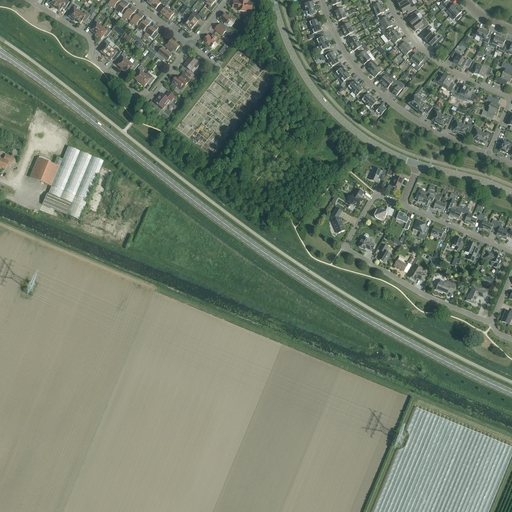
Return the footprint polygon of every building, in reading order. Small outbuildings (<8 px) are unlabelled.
[(59,0),(51,0),(48,5),(51,6),(52,7),(52,8),(53,9),(54,9),(59,0)] [(64,0),(63,2),(59,0),(54,9),(55,10),(56,10),(57,10),(60,12),(63,7),(65,9),(69,2),(65,0),(64,0)] [(121,4),(120,4),(118,2),(119,0),(111,0),(107,5),(111,8),(112,7),(116,10),(121,4)] [(161,3),(156,0),(151,6),(156,10),(161,3)] [(216,1),(214,0),(209,0),(206,4),(209,6),(207,8),(212,12),(217,5),(214,3),(216,1)] [(233,1),(232,8),(238,9),(238,11),(246,12),(247,10),(252,11),(253,4),(248,3),(248,1),(239,0),(239,3),(237,3),(237,2),(233,1)] [(306,11),(314,8),(314,6),(314,5),(315,5),(314,4),(313,4),(313,2),(312,3),(311,0),(310,0),(305,1),(303,1),(306,11)] [(397,3),(400,8),(412,1),(410,0),(400,0),(401,0),(397,3)] [(448,0),(441,0),(442,1),(440,3),(444,8),(449,4),(447,1),(448,0)] [(116,10),(114,11),(118,14),(119,13),(123,16),(128,10),(126,8),(129,4),(124,1),(122,4),(121,3),(120,4),(121,4),(116,10)] [(416,10),(412,1),(400,8),(403,14),(407,11),(409,14),(416,10)] [(371,4),(374,12),(382,8),(380,3),(377,4),(376,2),(370,4),(371,4)] [(72,19),(72,20),(73,21),(74,22),(80,12),(76,10),(78,8),(73,5),(68,12),(71,14),(69,17),(72,19)] [(345,5),(342,6),(336,8),(337,10),(334,12),(336,17),(345,13),(343,8),(345,7),(345,5)] [(450,16),(452,14),(458,9),(454,5),(446,12),(450,16)] [(123,16),(122,17),(126,20),(127,19),(131,22),(135,16),(133,14),(136,10),(132,7),(129,10),(128,9),(128,10),(123,16)] [(160,13),(165,17),(170,11),(165,7),(160,13)] [(315,13),(316,13),(316,12),(316,11),(315,11),(314,8),(306,11),(307,17),(309,16),(310,19),(316,17),(315,15),(316,14),(315,13)] [(382,8),(374,12),(377,19),(382,16),(381,14),(384,13),(382,8)] [(172,12),(170,11),(165,17),(169,20),(171,18),(174,20),(179,13),(174,9),(172,12)] [(461,13),(458,9),(452,14),(456,18),(455,19),(457,21),(461,17),(459,15),(461,13)] [(410,16),(412,18),(408,22),(412,26),(419,20),(416,16),(419,13),(417,11),(410,16)] [(83,15),(80,12),(74,22),(75,22),(76,23),(77,23),(80,24),(82,21),(85,22),(90,15),(85,12),(83,15)] [(188,21),(194,26),(200,18),(193,12),(190,16),(191,16),(188,21)] [(143,22),(141,20),(143,16),(139,13),(137,16),(136,15),(135,16),(131,22),(129,23),(133,26),(134,25),(138,28),(143,22)] [(224,13),(220,19),(227,25),(230,21),(233,23),(236,19),(231,15),(229,17),(224,13)] [(343,23),(348,21),(345,13),(336,17),(338,21),(341,20),(342,22),(343,23)] [(382,17),(382,16),(377,19),(378,19),(379,22),(382,26),(389,21),(387,17),(384,19),(382,17)] [(319,23),(320,23),(320,22),(320,21),(319,21),(318,21),(318,20),(317,20),(316,17),(310,19),(311,22),(309,23),(311,29),(312,29),(320,26),(319,23)] [(419,20),(412,26),(416,31),(421,27),(423,29),(428,25),(423,18),(419,20)] [(95,36),(102,27),(99,25),(101,22),(96,19),(92,25),(94,27),(91,31),(93,33),(93,34),(94,35),(95,36)] [(138,28),(137,29),(140,32),(142,30),(145,33),(146,34),(150,28),(148,26),(151,22),(147,19),(144,22),(143,21),(143,22),(138,28)] [(194,26),(188,21),(186,23),(184,21),(180,25),(189,33),(194,26)] [(343,32),(351,28),(348,21),(343,23),(344,26),(341,27),(343,32)] [(389,21),(382,26),(378,29),(383,36),(391,30),(389,28),(392,26),(389,21)] [(214,30),(222,36),(225,32),(230,36),(233,32),(221,23),(219,25),(218,25),(214,30)] [(146,34),(145,33),(144,35),(148,38),(149,36),(154,40),(158,34),(155,32),(158,28),(154,25),(152,28),(151,27),(150,28),(146,34)] [(321,28),(320,26),(312,29),(311,29),(310,29),(314,38),(316,37),(322,34),(321,32),(322,31),(321,30),(322,30),(322,29),(322,28),(321,28)] [(427,43),(433,35),(429,31),(432,28),(429,26),(425,31),(427,33),(422,38),(427,43)] [(97,37),(98,37),(101,39),(104,35),(107,37),(111,31),(107,28),(105,30),(102,27),(95,36),(96,36),(97,37)] [(350,38),(355,35),(351,28),(343,32),(345,37),(349,35),(350,38)] [(476,36),(480,38),(484,31),(479,29),(479,30),(476,28),(471,37),(474,38),(476,36)] [(388,42),(391,40),(398,34),(395,30),(394,31),(392,29),(391,30),(383,36),(388,42)] [(484,43),(488,45),(492,35),(484,31),(480,38),(479,40),(484,43)] [(327,42),(326,40),(327,39),(327,38),(326,38),(325,38),(324,37),(322,34),(316,37),(318,40),(316,41),(319,46),(327,42)] [(396,46),(400,43),(399,41),(401,38),(398,34),(391,40),(394,43),(391,46),(393,49),(396,46)] [(222,42),(213,35),(212,37),(210,37),(208,35),(203,41),(211,48),(215,42),(219,45),(222,42)] [(351,47),(359,42),(355,35),(350,38),(351,40),(348,42),(351,47)] [(438,40),(433,35),(427,43),(431,47),(436,42),(438,44),(443,39),(441,37),(438,40)] [(496,49),(497,46),(500,39),(492,35),(488,45),(487,45),(496,49)] [(500,39),(497,46),(499,47),(498,50),(504,52),(506,46),(504,44),(505,41),(500,39)] [(112,48),(108,46),(110,43),(106,40),(101,46),(104,48),(100,52),(103,54),(103,55),(104,56),(104,57),(105,57),(112,48)] [(164,47),(172,53),(174,50),(175,51),(180,46),(171,40),(168,45),(167,44),(164,47)] [(329,46),(330,46),(330,45),(330,44),(329,44),(328,44),(327,42),(319,46),(322,52),(323,51),(325,54),(330,50),(329,48),(330,48),(329,46)] [(358,52),(363,49),(359,42),(351,47),(354,51),(357,49),(358,52)] [(402,52),(408,46),(405,42),(402,45),(400,43),(396,46),(393,49),(395,51),(398,49),(402,52)] [(407,58),(411,55),(409,52),(412,50),(408,46),(402,52),(405,56),(407,58)] [(148,50),(155,56),(157,53),(150,47),(148,50)] [(363,49),(358,52),(360,54),(357,56),(361,61),(368,55),(366,53),(368,51),(366,47),(363,49)] [(115,51),(112,48),(105,57),(105,58),(106,58),(107,58),(108,58),(111,61),(112,59),(114,61),(121,52),(117,49),(115,51)] [(155,56),(163,62),(165,59),(167,60),(171,55),(162,48),(158,53),(157,52),(157,53),(155,56)] [(332,53),(330,50),(325,54),(320,57),(323,61),(326,59),(329,62),(336,58),(335,56),(335,55),(335,54),(334,53),(333,54),(333,53),(332,53)] [(458,66),(463,58),(459,56),(461,54),(455,51),(451,57),(455,59),(453,63),(458,66)] [(121,70),(122,70),(129,62),(125,59),(127,57),(123,53),(116,62),(119,63),(117,65),(120,68),(120,69),(121,70)] [(413,56),(411,55),(407,58),(413,64),(419,57),(415,54),(413,56)] [(368,55),(361,61),(364,65),(366,63),(368,65),(373,62),(368,55)] [(191,57),(184,66),(190,71),(194,67),(196,69),(199,65),(197,63),(197,62),(191,57)] [(423,61),(419,57),(413,64),(416,66),(414,68),(416,70),(418,71),(423,65),(421,63),(423,61)] [(339,62),(339,61),(339,60),(338,59),(337,60),(336,58),(329,62),(332,68),(333,67),(335,70),(340,66),(339,63),(339,62)] [(467,61),(463,58),(458,66),(463,69),(465,66),(468,68),(472,61),(468,59),(467,61)] [(132,64),(129,62),(122,70),(122,71),(123,71),(124,72),(125,72),(128,74),(130,71),(133,72),(139,64),(135,61),(132,64)] [(371,74),(378,68),(373,62),(368,65),(367,67),(369,69),(368,70),(371,74)] [(482,68),(483,65),(473,62),(471,69),(474,70),(473,74),(478,76),(482,68)] [(511,77),(511,78),(511,71),(511,66),(503,63),(501,67),(505,69),(503,73),(503,74),(511,77)] [(492,69),(483,65),(482,68),(478,76),(484,79),(485,75),(489,76),(492,69)] [(336,73),(340,78),(347,72),(345,71),(345,70),(346,70),(346,69),(345,69),(345,68),(344,68),(344,69),(343,68),(342,68),(340,66),(335,70),(337,72),(336,73)] [(138,83),(138,84),(145,75),(142,72),(144,70),(140,67),(134,74),(136,76),(134,79),(136,81),(137,81),(137,82),(138,83)] [(379,77),(383,74),(378,68),(371,74),(375,78),(377,75),(379,77)] [(194,76),(188,71),(185,74),(192,79),(194,76)] [(379,82),(383,86),(389,79),(391,76),(385,71),(383,74),(379,77),(380,78),(382,79),(379,82)] [(347,72),(340,78),(338,79),(342,84),(345,82),(347,84),(352,80),(350,78),(350,77),(350,76),(350,75),(350,74),(349,74),(348,74),(347,72)] [(510,82),(511,78),(511,77),(503,74),(503,73),(500,78),(496,77),(494,81),(505,86),(507,83),(506,83),(507,81),(510,82)] [(443,85),(448,77),(443,74),(440,78),(437,76),(433,82),(437,84),(438,82),(443,85)] [(138,84),(139,84),(140,85),(141,85),(142,85),(144,87),(147,84),(149,86),(155,79),(151,75),(149,78),(145,75),(138,84)] [(190,80),(184,75),(180,80),(176,77),(172,82),(173,83),(171,86),(175,89),(177,87),(182,90),(190,80)] [(448,77),(443,85),(441,87),(450,92),(454,86),(450,84),(453,80),(448,77)] [(389,86),(392,89),(395,84),(389,79),(383,86),(387,89),(389,86)] [(357,84),(357,83),(357,82),(356,82),(355,82),(354,81),(354,82),(352,80),(347,84),(345,85),(348,88),(352,92),(359,86),(357,84)] [(395,84),(392,89),(394,90),(392,93),(396,96),(404,86),(398,82),(395,84)] [(358,100),(364,93),(362,91),(363,90),(362,89),(362,88),(362,87),(361,87),(360,87),(359,86),(352,92),(357,96),(356,97),(358,100)] [(420,86),(414,93),(415,93),(417,95),(422,88),(420,86)] [(465,97),(468,88),(463,86),(461,90),(457,88),(454,95),(459,97),(459,95),(465,97)] [(474,90),(468,88),(465,97),(468,98),(467,100),(473,103),(476,96),(472,94),(474,90)] [(158,105),(163,109),(170,100),(171,101),(175,97),(169,92),(165,97),(161,94),(155,101),(156,103),(157,104),(156,105),(157,105),(158,105)] [(366,105),(372,98),(370,97),(370,96),(370,95),(369,94),(369,95),(368,95),(367,94),(367,95),(365,93),(364,93),(358,100),(361,102),(362,101),(366,105)] [(415,93),(407,103),(417,111),(423,104),(426,101),(420,96),(420,97),(415,93)] [(498,111),(500,106),(497,105),(498,104),(499,101),(500,98),(495,96),(494,99),(488,96),(486,101),(491,102),(488,108),(489,108),(498,111)] [(374,99),(372,98),(366,105),(368,106),(366,108),(369,110),(370,110),(373,112),(379,104),(376,102),(377,102),(376,101),(376,100),(376,99),(375,99),(374,99)] [(384,108),(385,108),(385,107),(384,107),(384,106),(383,106),(382,106),(381,106),(379,104),(373,112),(375,114),(376,113),(381,116),(386,110),(384,108)] [(426,106),(423,104),(417,111),(422,116),(425,111),(428,113),(432,107),(428,104),(426,106)] [(437,124),(442,116),(438,114),(440,111),(435,108),(431,115),(434,116),(431,121),(437,124)] [(499,111),(498,111),(489,108),(487,113),(483,111),(481,115),(492,120),(494,117),(493,117),(494,116),(496,117),(499,111)] [(446,118),(442,116),(437,124),(443,128),(446,123),(448,124),(452,117),(447,115),(446,118)] [(459,134),(462,125),(458,123),(460,120),(455,118),(452,125),(454,126),(452,132),(459,134)] [(466,127),(462,125),(459,134),(465,137),(467,132),(470,133),(472,126),(467,124),(466,127)] [(472,140),(478,142),(482,133),(478,131),(479,129),(474,127),(472,134),(474,135),(472,140)] [(489,141),(492,134),(487,132),(486,135),(482,133),(478,142),(485,145),(487,140),(489,141)] [(510,150),(511,145),(511,142),(508,141),(507,143),(503,142),(499,151),(506,154),(508,149),(510,150)] [(104,160),(68,144),(62,160),(56,157),(53,165),(58,167),(50,186),(47,193),(72,204),(67,215),(77,219),(102,167),(104,160)] [(12,163),(14,158),(5,155),(3,160),(0,158),(0,167),(5,169),(8,162),(12,163)] [(58,167),(53,165),(37,158),(29,177),(50,186),(58,167)] [(374,168),(369,180),(377,183),(380,177),(383,179),(386,171),(383,170),(382,172),(374,168)] [(391,186),(389,187),(387,190),(394,192),(396,188),(399,190),(403,180),(399,178),(400,175),(394,172),(392,176),(395,177),(391,186)] [(422,204),(427,193),(422,191),(422,189),(420,188),(415,199),(417,201),(417,202),(422,204)] [(353,194),(348,202),(352,204),(352,205),(354,206),(355,206),(358,208),(363,200),(360,199),(363,193),(356,189),(353,195),(353,194)] [(67,215),(72,204),(47,193),(42,205),(67,215)] [(431,205),(433,201),(435,195),(432,194),(432,195),(427,193),(422,204),(427,206),(428,203),(431,205)] [(440,197),(435,195),(433,201),(436,202),(433,209),(438,211),(441,203),(439,202),(440,197)] [(441,203),(438,211),(443,213),(447,203),(445,202),(444,204),(441,203)] [(449,215),(454,218),(457,210),(454,208),(455,206),(453,206),(454,203),(451,202),(446,212),(449,213),(449,215)] [(457,210),(454,218),(459,220),(462,213),(464,214),(467,208),(459,205),(457,210)] [(394,210),(387,207),(386,211),(380,208),(379,210),(378,210),(377,210),(374,216),(375,218),(381,221),(384,220),(386,215),(391,217),(394,210)] [(332,222),(337,234),(345,230),(340,218),(339,219),(339,217),(342,212),(336,208),(331,217),(333,221),(332,222)] [(469,224),(473,216),(470,215),(471,213),(468,212),(470,210),(467,208),(464,214),(467,215),(464,222),(469,224)] [(406,215),(399,212),(396,219),(406,224),(404,229),(407,231),(411,222),(408,220),(409,219),(405,217),(406,215)] [(473,216),(469,224),(474,226),(477,220),(480,221),(482,215),(479,214),(478,216),(476,216),(475,217),(473,216)] [(485,231),(488,223),(486,222),(486,220),(484,219),(485,216),(482,215),(480,221),(483,222),(480,229),(485,231)] [(426,224),(417,220),(413,229),(420,232),(418,238),(424,240),(427,234),(424,232),(425,231),(423,230),(426,224)] [(494,232),(498,223),(493,220),(491,224),(488,223),(485,231),(490,233),(491,231),(494,232)] [(501,238),(504,230),(502,229),(502,227),(501,226),(502,223),(499,221),(498,223),(494,232),(497,234),(496,236),(501,238)] [(444,231),(434,227),(431,235),(440,239),(440,240),(443,242),(446,235),(443,233),(444,231)] [(511,230),(505,228),(504,230),(501,238),(506,240),(507,237),(511,239),(511,230)] [(365,235),(364,235),(358,246),(359,247),(359,248),(362,249),(363,249),(364,250),(365,248),(371,251),(374,246),(369,242),(370,241),(367,239),(368,237),(367,236),(365,235)] [(460,253),(463,244),(461,243),(462,239),(456,237),(452,247),(455,248),(454,250),(460,253)] [(474,262),(474,261),(477,262),(480,255),(477,254),(478,251),(475,250),(475,249),(475,248),(476,245),(469,242),(465,252),(469,254),(467,260),(474,262)] [(378,259),(384,263),(386,260),(388,261),(391,255),(386,251),(388,247),(382,244),(379,250),(382,252),(378,259)] [(486,250),(483,257),(488,259),(487,260),(492,261),(491,263),(494,265),(493,267),(499,269),(502,264),(499,262),(502,256),(495,253),(495,254),(486,250)] [(403,260),(399,258),(394,266),(403,272),(407,266),(402,263),(403,260)] [(420,273),(421,271),(422,269),(416,265),(408,277),(415,281),(417,278),(423,281),(426,276),(420,273)] [(453,293),(456,285),(447,282),(446,284),(439,281),(436,290),(441,292),(441,291),(448,294),(449,291),(453,293)] [(487,293),(473,287),(470,294),(469,294),(468,297),(466,301),(471,303),(472,301),(475,303),(478,296),(485,299),(487,293)] [(511,309),(511,310),(510,313),(506,311),(501,322),(509,325),(511,317),(511,309)]
